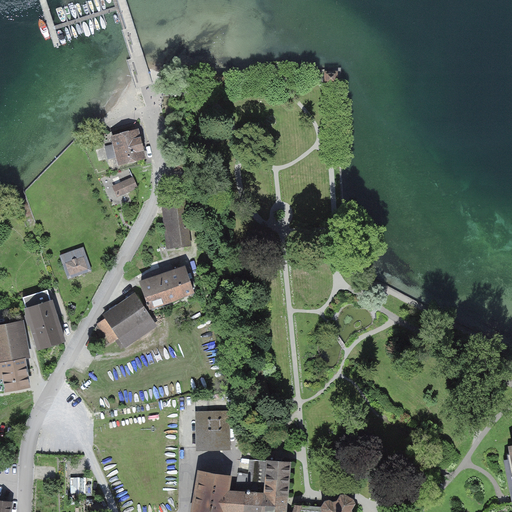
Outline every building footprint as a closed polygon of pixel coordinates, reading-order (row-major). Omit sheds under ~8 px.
[(337,73),(326,73),(327,83),(338,83),(337,73)] [(225,77),(216,78),(217,86),(225,85),(225,77)] [(138,127),(111,133),(118,164),(146,158),(144,149),(149,148),(146,133),(140,135),(138,127)] [(179,159),(173,162),(176,170),(183,168),(179,159)] [(134,176),(114,184),(119,198),(140,190),(134,176)] [(186,197),(162,200),(165,232),(190,229),(186,197)] [(83,247),(61,254),(69,279),(91,272),(83,247)] [(187,263),(141,279),(152,309),(198,292),(187,263)] [(48,290),(23,298),(39,348),(63,341),(48,290)] [(161,326),(138,291),(106,312),(110,319),(100,325),(114,346),(123,340),(128,348),(161,326)] [(16,325),(0,327),(0,375),(1,379),(4,379),(6,389),(27,385),(16,325)] [(262,371),(252,374),(258,400),(269,397),(262,371)] [(231,411),(194,412),(195,450),(232,449),(231,411)] [(230,476),(200,471),(193,511),(284,511),(290,463),(250,460),(248,474),(238,473),(236,491),(228,491),(230,476)] [(87,496),(87,477),(71,477),(71,496),(87,496)] [(322,511),(352,511),(351,510),(356,503),(354,499),(346,494),(341,493),(338,500),(334,502),(330,499),(325,501),(322,507),(322,511)] [(10,511),(12,503),(0,501),(0,511),(10,511)]
